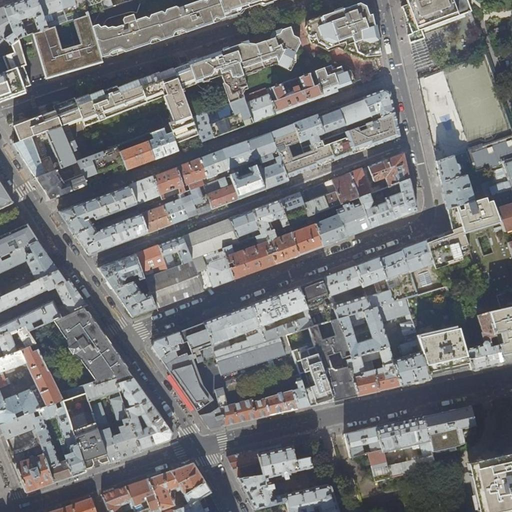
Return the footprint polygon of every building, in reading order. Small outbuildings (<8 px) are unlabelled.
[(32,34),(46,29),(37,0),(24,0),(21,1),(3,7),(12,33),(3,39),(9,45),(19,39),(21,37),(32,34)] [(66,22),(58,0),(37,0),(46,29),(59,24),(60,24),(66,22)] [(104,9),(101,0),(58,0),(66,22),(70,21),(72,20),(88,15),(104,9)] [(214,23),(213,21),(232,15),(232,13),(239,10),(242,6),(247,4),(260,0),(262,0),(266,1),(269,0),(272,0),(273,1),(276,0),(206,0),(206,1),(204,0),(198,0),(178,7),(175,6),(166,9),(165,12),(160,11),(150,14),(149,18),(145,16),(135,20),(133,14),(116,19),(118,26),(115,27),(111,26),(107,27),(104,25),(100,27),(97,24),(92,26),(101,57),(104,56),(110,54),(109,53),(112,51),(120,48),(125,52),(129,51),(150,44),(150,42),(158,39),(160,40),(173,36),(175,32),(181,30),(186,32),(196,29),(214,23)] [(101,0),(104,9),(111,7),(108,0),(101,0)] [(403,14),(411,33),(471,11),(466,0),(408,0),(410,4),(401,7),(403,14)] [(375,24),(374,24),(373,21),(370,21),(368,14),(366,7),(358,4),(340,10),(335,12),(310,21),(308,21),(304,28),(310,43),(327,52),(338,49),(362,60),(379,58),(377,50),(380,50),(378,41),(379,41),(377,31),(375,24)] [(0,43),(3,40),(3,39),(12,33),(3,7),(0,8),(0,43)] [(46,29),(32,34),(46,78),(103,62),(101,57),(92,26),(88,15),(72,20),(82,55),(70,59),(59,24),(46,29)] [(293,64),(292,60),(300,45),(298,39),(293,37),(289,28),(281,31),(279,35),(275,37),(273,39),(255,46),(249,45),(246,45),(241,45),(234,47),(228,49),(222,51),(199,59),(196,60),(190,62),(188,63),(195,84),(201,82),(204,79),(209,81),(221,77),(223,85),(228,89),(226,93),(227,97),(227,100),(228,104),(243,99),(241,93),(247,91),(243,77),(277,65),(277,66),(290,72),(293,64)] [(0,69),(5,81),(0,83),(0,99),(30,85),(29,83),(23,66),(25,66),(19,39),(9,45),(3,39),(3,40),(0,43),(0,69)] [(169,126),(169,127),(174,140),(186,136),(197,131),(192,118),(181,91),(195,85),(195,84),(188,63),(173,70),(172,69),(169,70),(159,74),(158,73),(138,81),(138,80),(125,85),(117,88),(116,87),(102,92),(102,91),(87,97),(86,96),(74,100),(74,98),(69,100),(53,106),(55,110),(27,121),(13,127),(14,128),(19,142),(67,126),(67,127),(82,121),(85,128),(161,98),(164,97),(173,122),(168,124),(169,126)] [(337,91),(336,89),(352,84),(354,83),(350,71),(343,74),(340,67),(332,70),(330,66),(314,72),(322,97),(337,91)] [(322,97),(314,72),(304,76),(299,78),(302,88),(298,89),(297,87),(295,87),(294,87),(293,88),(292,89),(292,92),(285,95),(281,85),(266,90),(276,114),(298,106),(322,97)] [(453,111),(441,72),(417,80),(429,118),(453,111)] [(392,103),(389,92),(384,89),(373,93),(363,97),(370,116),(379,113),(380,118),(394,113),(392,103)] [(276,114),(266,90),(250,96),(252,101),(248,102),(246,98),(243,99),(252,123),(264,119),(276,114)] [(370,116),(363,97),(350,102),(338,107),(347,131),(372,121),(371,119),(370,116)] [(227,133),(252,123),(243,99),(228,104),(192,118),(197,131),(202,142),(206,140),(227,133)] [(347,131),(338,107),(329,110),(317,115),(324,133),(326,139),(347,131)] [(380,143),(396,137),(399,133),(396,123),(394,113),(380,118),(374,121),(372,121),(347,131),(326,139),(319,141),(302,148),(293,124),(280,128),(269,132),(277,151),(279,157),(287,178),(310,170),(349,155),(380,143)] [(324,133),(317,115),(304,119),(293,124),(302,148),(319,141),(317,136),(324,133)] [(60,169),(77,162),(73,152),(77,150),(67,127),(67,126),(19,142),(14,144),(26,163),(35,178),(55,171),(54,167),(59,165),(60,169)] [(174,140),(169,127),(146,136),(155,160),(167,155),(178,151),(174,140)] [(277,151),(269,132),(259,136),(247,141),(254,160),(258,158),(260,163),(273,159),(271,153),(277,151)] [(511,160),(511,135),(466,152),(469,161),(470,165),(472,173),(504,163),(511,160)] [(155,160),(146,136),(141,137),(144,143),(119,152),(127,170),(140,165),(155,160)] [(256,165),(254,160),(247,141),(235,146),(222,150),(231,174),(236,172),(248,168),(256,165)] [(117,147),(77,162),(84,178),(96,173),(109,168),(112,167),(113,168),(115,167),(117,174),(127,170),(119,152),(117,147)] [(231,174),(222,150),(211,154),(199,159),(208,183),(218,179),(216,174),(220,173),(222,178),(229,175),(231,174)] [(469,161),(466,152),(436,162),(438,171),(440,183),(459,177),(457,170),(458,169),(458,168),(457,165),(469,161)] [(406,166),(403,153),(365,167),(349,173),(358,198),(370,194),(367,188),(372,181),(375,182),(385,178),(388,187),(409,179),(406,166)] [(287,178),(279,157),(275,158),(277,164),(261,170),(259,164),(256,165),(264,190),(274,186),(288,181),(287,178)] [(208,183),(199,159),(187,163),(176,168),(183,187),(188,185),(190,190),(203,185),(208,183)] [(511,190),(511,160),(504,163),(505,167),(492,172),(496,182),(502,180),(503,183),(488,188),(486,187),(485,185),(473,189),(471,182),(468,182),(466,175),(459,177),(440,183),(443,195),(447,210),(491,197),(511,190)] [(84,178),(77,162),(60,169),(55,171),(35,178),(37,181),(49,199),(68,192),(87,185),(84,178)] [(264,190),(256,165),(248,168),(250,172),(238,177),(236,172),(231,174),(229,175),(238,199),(250,195),(264,190)] [(183,187),(176,168),(163,173),(152,176),(159,196),(160,196),(161,201),(164,199),(162,194),(177,188),(179,194),(185,192),(183,187)] [(309,199),(335,189),(336,192),(303,204),(308,217),(312,215),(319,213),(332,208),(335,207),(343,204),(358,198),(349,173),(318,185),(306,190),(309,199)] [(238,199),(229,175),(222,178),(218,179),(208,183),(203,185),(211,209),(225,204),(238,199)] [(159,196),(152,176),(140,181),(129,185),(136,204),(138,209),(148,206),(146,201),(159,196)] [(384,188),(381,189),(370,194),(358,198),(361,204),(361,205),(370,228),(389,221),(416,211),(409,179),(388,187),(384,188)] [(8,195),(0,182),(0,209),(13,203),(8,195)] [(136,204),(129,185),(111,192),(74,206),(58,212),(68,226),(75,236),(83,230),(84,230),(91,225),(88,219),(92,217),(94,220),(136,204)] [(211,209),(203,185),(190,190),(185,192),(179,194),(178,194),(179,199),(187,218),(201,213),(211,209)] [(511,230),(511,190),(491,197),(504,233),(511,230)] [(308,217),(303,204),(301,200),(300,197),(298,192),(289,196),(278,200),(287,224),(298,220),(305,218),(308,217)] [(490,288),(481,291),(502,355),(511,352),(511,255),(508,243),(504,233),(491,197),(447,210),(449,220),(451,230),(461,226),(467,246),(470,255),(478,280),(486,277),(490,288)] [(187,218),(179,199),(166,204),(164,199),(161,201),(163,205),(170,225),(176,223),(187,218)] [(287,224),(278,200),(264,205),(251,210),(261,234),(264,233),(276,264),(287,259),(298,255),(291,233),(276,238),(273,231),(274,230),(273,229),(272,230),(269,222),(279,218),(282,227),(285,226),(286,228),(289,228),(287,224)] [(370,228),(361,205),(361,204),(345,210),(343,204),(335,207),(346,237),(356,234),(370,228)] [(170,225),(163,205),(152,209),(150,205),(148,206),(138,209),(140,214),(147,234),(158,229),(170,225)] [(346,237),(335,207),(332,208),(335,216),(322,221),(319,213),(312,215),(323,246),(336,241),(346,237)] [(261,234),(251,210),(241,214),(228,219),(238,243),(239,243),(241,242),(243,241),(250,238),(248,233),(251,232),(253,237),(255,237),(261,234)] [(147,234),(140,214),(100,229),(98,229),(95,230),(91,225),(84,230),(83,230),(75,236),(83,247),(89,255),(105,249),(126,241),(138,237),(147,234)] [(323,246),(312,215),(308,217),(305,218),(308,226),(299,230),(297,225),(299,225),(298,220),(287,224),(289,228),(291,233),(298,255),(312,250),(323,246)] [(234,279),(222,249),(230,246),(238,243),(228,219),(216,223),(195,231),(181,236),(191,260),(167,270),(144,278),(155,308),(192,295),(206,289),(234,279)] [(0,257),(37,242),(31,233),(26,224),(10,231),(0,235),(0,257)] [(478,280),(470,255),(456,259),(455,257),(447,260),(446,257),(447,256),(446,254),(467,246),(461,226),(451,230),(444,232),(425,239),(441,287),(447,285),(459,328),(461,335),(462,335),(465,346),(468,345),(468,342),(475,340),(473,334),(480,332),(482,338),(480,339),(481,344),(465,349),(469,363),(471,370),(488,366),(504,362),(502,355),(481,291),(478,280)] [(276,264),(264,233),(261,234),(255,237),(258,245),(233,254),(230,246),(222,249),(234,279),(255,271),(276,264)] [(158,245),(167,270),(191,260),(181,236),(169,241),(158,245)] [(441,287),(425,239),(413,244),(401,248),(409,272),(410,272),(418,294),(441,287)] [(47,256),(37,242),(0,257),(0,296),(2,296),(0,291),(0,272),(26,260),(32,273),(23,277),(27,284),(57,270),(47,256)] [(167,270),(158,245),(146,249),(135,254),(144,278),(167,270)] [(390,253),(377,257),(394,301),(404,298),(418,294),(410,272),(409,272),(401,248),(390,253)] [(144,278),(135,254),(118,260),(97,268),(105,279),(113,290),(125,285),(124,282),(126,279),(137,275),(139,280),(144,278)] [(394,301),(377,257),(367,261),(355,266),(362,287),(381,280),(382,282),(384,281),(385,286),(385,287),(386,291),(366,297),(371,308),(394,301)] [(322,278),(337,319),(371,308),(366,297),(362,287),(355,266),(339,272),(322,278)] [(65,282),(57,270),(27,284),(2,296),(0,296),(0,311),(34,295),(35,297),(41,295),(40,293),(47,290),(47,291),(55,287),(66,308),(62,310),(64,315),(83,307),(87,305),(72,283),(70,280),(65,282)] [(155,308),(144,278),(139,280),(125,285),(113,290),(123,305),(131,317),(142,313),(155,308)] [(310,282),(298,287),(313,326),(316,325),(329,321),(337,319),(322,278),(310,282)] [(286,335),(308,327),(313,326),(298,287),(276,295),(252,304),(265,341),(286,335)] [(405,336),(408,343),(400,345),(403,357),(392,360),(400,386),(404,385),(430,379),(428,372),(416,335),(404,298),(394,301),(371,308),(337,319),(351,359),(388,347),(388,346),(380,322),(405,314),(407,322),(400,324),(404,336),(405,336)] [(0,335),(25,325),(28,331),(34,328),(31,322),(41,318),(44,324),(55,319),(58,318),(60,317),(52,300),(0,324),(0,335)] [(203,322),(216,357),(265,341),(252,304),(228,313),(203,322)] [(60,317),(58,318),(55,319),(58,323),(57,325),(60,328),(59,329),(66,338),(70,344),(70,345),(69,348),(72,353),(75,354),(77,353),(81,359),(81,360),(87,369),(88,369),(98,384),(96,386),(114,379),(130,374),(124,365),(124,364),(119,357),(118,357),(100,331),(95,323),(90,316),(89,316),(83,307),(64,315),(60,317)] [(329,335),(329,337),(321,340),(316,325),(313,326),(308,327),(334,401),(345,399),(357,396),(346,360),(351,359),(337,319),(329,321),(334,336),(331,337),(330,335),(329,335)] [(189,327),(178,332),(182,342),(184,347),(188,360),(193,358),(196,364),(201,362),(199,356),(205,354),(207,360),(216,357),(203,322),(189,327)] [(0,357),(35,344),(28,331),(25,325),(0,335),(0,357)] [(334,401),(308,327),(286,335),(292,353),(297,369),(298,371),(302,370),(300,365),(303,364),(297,347),(304,344),(316,382),(311,383),(308,373),(299,376),(300,377),(310,407),(314,406),(334,401)] [(465,346),(462,335),(461,335),(459,328),(420,337),(419,334),(416,335),(428,372),(443,368),(450,367),(469,363),(465,349),(465,346)] [(182,342),(178,332),(165,336),(153,341),(152,347),(152,348),(160,359),(173,351),(178,349),(176,344),(182,342)] [(265,341),(216,357),(222,376),(292,353),(286,335),(265,341)] [(62,401),(85,393),(83,386),(59,394),(35,344),(0,357),(0,424),(29,413),(33,412),(37,410),(55,403),(59,401),(62,400),(62,401)] [(184,347),(183,347),(181,348),(183,354),(176,357),(173,351),(160,359),(197,411),(210,402),(200,387),(189,364),(188,360),(184,347)] [(382,389),(400,386),(392,360),(388,347),(351,359),(346,360),(357,396),(378,391),(378,390),(382,389)] [(170,440),(172,433),(162,419),(139,387),(130,374),(114,379),(120,395),(124,394),(125,394),(125,396),(125,398),(127,399),(128,401),(125,402),(125,401),(125,400),(123,399),(122,399),(140,451),(157,445),(170,440)] [(310,407),(300,377),(296,378),(297,381),(296,382),(298,389),(262,399),(267,416),(273,415),(310,407)] [(124,459),(140,453),(140,451),(122,399),(120,395),(114,379),(96,386),(95,386),(93,382),(83,386),(85,393),(95,422),(109,461),(110,464),(124,459)] [(211,413),(200,416),(210,429),(245,421),(267,416),(262,399),(262,397),(228,405),(223,387),(215,389),(220,407),(211,413)] [(72,430),(62,401),(62,400),(59,401),(61,407),(56,409),(55,403),(37,410),(39,416),(35,417),(33,412),(29,413),(37,437),(41,446),(54,483),(70,477),(72,477),(66,460),(63,462),(62,459),(58,460),(44,420),(56,416),(66,447),(76,444),(72,430)] [(435,414),(422,417),(424,424),(425,424),(431,452),(455,446),(463,444),(462,438),(476,434),(470,406),(457,409),(435,414)] [(37,437),(29,413),(0,424),(0,426),(5,439),(32,429),(34,437),(37,437)] [(424,424),(422,417),(399,422),(376,427),(381,449),(368,453),(375,481),(435,466),(431,452),(425,424),(424,424)] [(109,461),(95,422),(72,430),(76,444),(85,469),(91,467),(97,465),(109,461)] [(367,453),(368,453),(381,449),(376,427),(359,431),(345,434),(350,457),(364,454),(361,445),(368,443),(370,450),(367,450),(367,453)] [(76,444),(66,447),(62,449),(66,460),(72,477),(74,476),(86,472),(85,469),(76,444)] [(38,488),(54,483),(41,446),(34,449),(37,457),(33,458),(32,455),(30,456),(31,459),(20,463),(19,460),(22,459),(20,454),(13,456),(15,461),(12,462),(25,493),(38,488)] [(257,454),(261,468),(263,474),(257,475),(237,479),(247,497),(254,509),(260,508),(285,501),(287,506),(288,511),(338,511),(330,486),(326,483),(273,497),(271,490),(272,490),(271,489),(274,488),(273,483),(270,484),(270,482),(269,482),(268,477),(281,474),(282,476),(284,475),(284,478),(288,478),(288,474),(290,474),(289,472),(312,467),(309,456),(295,459),(292,446),(287,447),(257,454)] [(256,469),(261,468),(257,454),(256,450),(254,450),(227,457),(236,477),(237,479),(257,475),(256,469)] [(511,511),(511,455),(470,465),(480,511),(511,511)] [(211,492),(193,464),(193,463),(165,472),(147,479),(160,511),(218,511),(209,494),(211,492)] [(160,511),(147,479),(137,482),(125,486),(134,511),(160,511)] [(129,511),(134,511),(125,486),(121,488),(101,494),(108,511),(122,511),(121,511),(119,506),(123,504),(124,507),(129,511)] [(49,511),(93,511),(89,500),(91,499),(91,498),(66,506),(49,511)]
